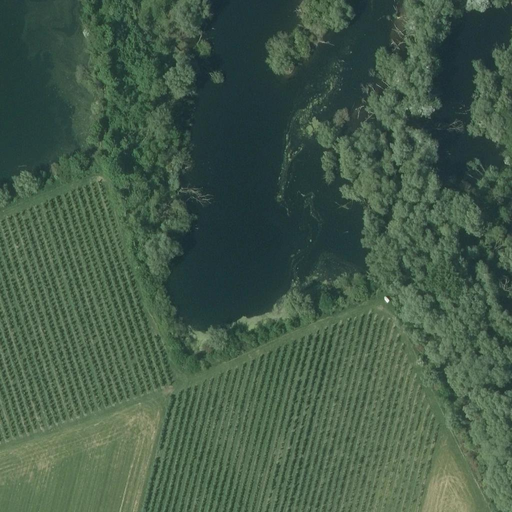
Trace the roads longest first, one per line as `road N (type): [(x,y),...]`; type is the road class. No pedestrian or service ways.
road 1 (track): [(484,511),(396,319),(369,305),(189,381),(0,447)]
road 2 (track): [(105,172),(114,224),(169,367),(189,381)]
road 3 (track): [(101,0),(105,172)]
